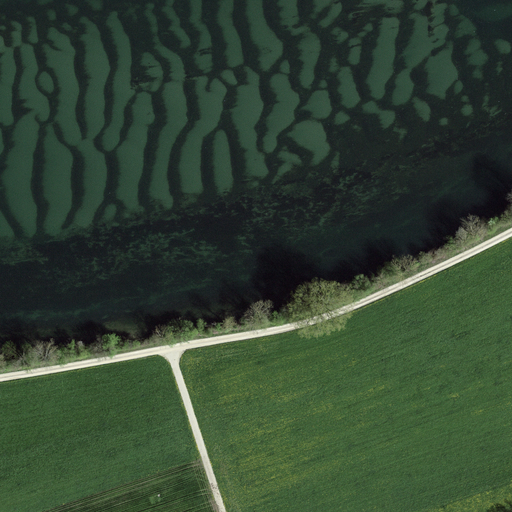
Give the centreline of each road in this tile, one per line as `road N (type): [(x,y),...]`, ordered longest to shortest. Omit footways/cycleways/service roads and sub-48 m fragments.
road 1 (track): [(0,378),(304,322),(511,231)]
road 2 (track): [(170,348),(221,511)]
